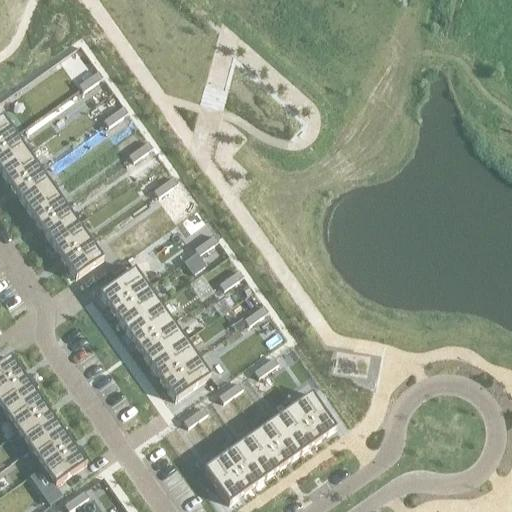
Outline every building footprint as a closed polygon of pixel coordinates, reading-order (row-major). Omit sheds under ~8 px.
[(0,22),(22,14),(16,0),(15,0),(0,6),(0,22)] [(99,75),(89,82),(93,89),(103,82),(99,75)] [(89,82),(79,89),(84,95),(93,89),(89,82)] [(123,110),(114,117),(118,124),(128,117),(123,110)] [(114,117),(104,124),(108,131),(118,124),(114,117)] [(3,120),(0,121),(0,149),(16,138),(3,120)] [(16,138),(0,149),(0,174),(0,176),(28,156),(16,138)] [(148,146),(139,153),(143,159),(153,152),(148,146)] [(139,153),(129,160),(133,166),(143,159),(139,153)] [(28,156),(0,176),(13,193),(41,174),(28,156)] [(41,174),(13,193),(25,211),(53,191),(41,174)] [(173,181),(163,188),(168,194),(178,188),(173,181)] [(163,188),(154,195),(158,201),(168,194),(163,188)] [(53,191),(25,211),(38,229),(65,209),(53,191)] [(65,209),(38,229),(50,246),(78,227),(65,209)] [(78,227),(50,246),(63,264),(90,244),(78,227)] [(214,239),(204,246),(209,253),(219,246),(214,239)] [(90,244),(63,264),(76,282),(103,263),(90,244)] [(204,246),(195,253),(199,259),(209,253),(204,246)] [(122,266),(112,272),(116,278),(126,271),(122,266)] [(135,272),(99,297),(112,316),(148,291),(135,272)] [(239,274),(229,281),(234,288),(244,281),(239,274)] [(229,281),(219,288),(224,295),(234,288),(229,281)] [(246,289),(242,292),(246,298),(251,295),(246,289)] [(160,308),(148,291),(112,316),(125,334),(160,308)] [(173,326),(160,308),(125,334),(137,351),(173,326)] [(264,310),(254,317),(259,323),(269,316),(264,310)] [(254,317),(244,324),(249,330),(259,323),(254,317)] [(185,344),(173,326),(137,351),(149,369),(185,344)] [(197,361),(185,344),(149,369),(162,386),(197,361)] [(10,360),(0,367),(0,394),(23,378),(10,360)] [(197,361),(162,386),(175,405),(210,380),(197,361)] [(273,361),(263,368),(268,375),(278,368),(273,361)] [(263,368),(254,375),(258,382),(268,375),(263,368)] [(23,378),(0,394),(0,410),(5,418),(36,396),(23,378)] [(238,386),(228,393),(233,400),(243,393),(238,386)] [(228,393),(218,400),(223,407),(233,400),(228,393)] [(36,396),(5,418),(17,436),(48,414),(36,396)] [(311,397),(293,410),(318,445),(336,432),(311,397)] [(318,445),(293,410),(275,422),(300,458),(318,445)] [(203,411),(193,418),(198,425),(207,418),(203,411)] [(48,414),(17,436),(30,453),(61,431),(48,414)] [(193,418),(183,425),(188,431),(198,425),(193,418)] [(300,458),(275,422),(258,435),(283,470),(300,458)] [(61,431),(30,453),(42,471),(73,449),(61,431)] [(283,470),(258,435),(240,447),(265,483),(283,470)] [(265,483),(240,447),(222,460),(247,495),(265,483)] [(73,449),(42,471),(55,489),(86,467),(73,449)] [(222,460),(204,473),(229,508),(247,495),(222,460)] [(84,495),(74,502),(79,508),(88,501),(84,495)] [(74,502),(64,509),(66,511),(73,511),(79,508),(74,502)]
